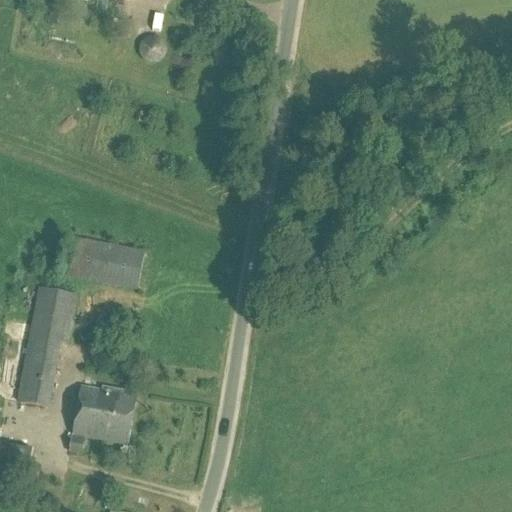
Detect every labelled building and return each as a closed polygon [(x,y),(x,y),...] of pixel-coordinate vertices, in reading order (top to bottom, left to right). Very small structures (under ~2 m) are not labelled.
[(162,55),(162,54),(162,50),(159,47),(157,44),(152,43),(148,44),(144,46),(141,50),(140,54),(141,57),(143,61),(146,64),(150,65),(154,65),(159,63),(162,58),(162,55)] [(136,293),(144,255),(74,240),(66,278),(136,293)] [(68,346),(77,297),(38,290),(17,405),(50,410),(62,345),(68,346)] [(103,391),(82,387),(70,454),(82,456),(85,439),(128,447),(137,398),(124,395),(124,393),(104,389),(103,391)] [(0,475),(28,481),(33,452),(0,446),(0,475)]
